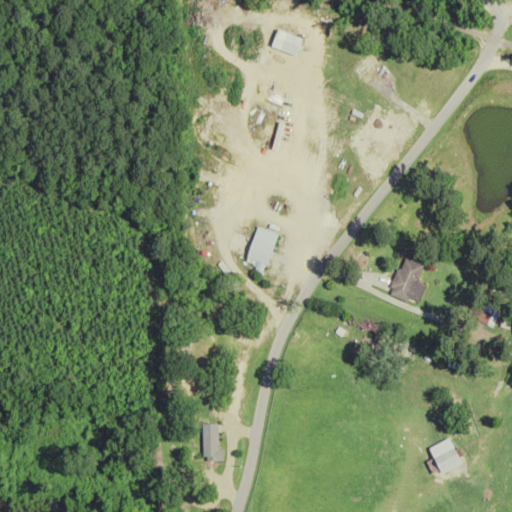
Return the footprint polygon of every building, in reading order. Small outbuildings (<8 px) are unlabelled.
[(273,26),(298,37),(291,53),(266,43),(273,26)] [(384,52),(391,44),(381,35),(349,71),(357,78),(374,60),(382,68),(391,58),(384,52)] [(275,233),(253,226),(243,256),(264,264),(275,233)] [(403,258),(421,266),(414,280),(423,285),(416,300),(407,296),(405,301),(388,293),(390,287),(387,285),(395,268),(398,269),(403,258)] [(200,423),(215,423),(216,448),(220,448),(221,460),(205,461),(205,456),(201,456),(200,423)]
